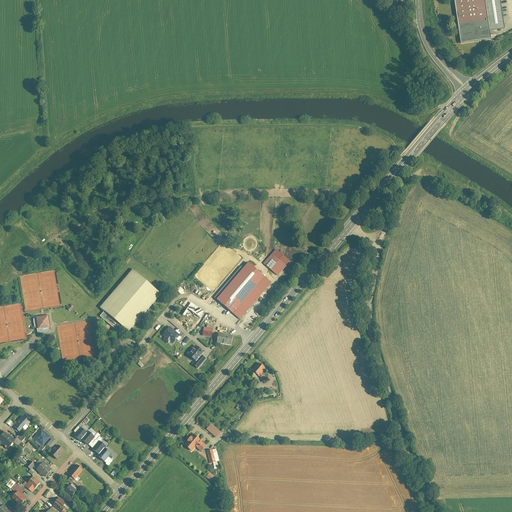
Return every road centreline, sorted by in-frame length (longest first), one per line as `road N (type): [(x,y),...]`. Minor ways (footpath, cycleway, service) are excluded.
road 1 (secondary): [(120,491),(351,223)]
road 2 (unclassified): [(351,223),(376,248),(367,314),(432,511)]
road 3 (track): [(511,216),(481,193),(418,172),(397,188),(376,248)]
road 4 (residential): [(179,297),(62,440)]
road 5 (secondary): [(351,223),(467,90)]
